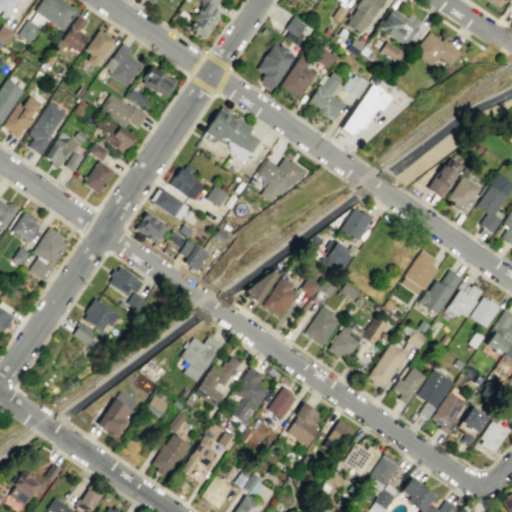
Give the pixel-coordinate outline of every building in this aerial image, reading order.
[(17,0),(16,2),(14,1),(6,14),(4,14),(1,18),(0,17),(0,0),(17,0)] [(38,0),(59,0),(74,10),(60,30),(31,11),(38,0)] [(196,0),(216,0),(212,7),(217,10),(208,27),(209,27),(205,34),(203,33),(203,35),(201,33),(199,36),(187,29),(192,20),(190,19),(196,8),(193,6),(196,0)] [(358,0),(380,0),(369,18),(368,17),(365,20),(368,21),(364,28),(361,26),(358,31),(344,23),(347,19),(345,18),(347,14),(349,15),(358,0)] [(338,5),(345,10),(337,21),(330,16),(338,5)] [(426,26),(407,13),(405,17),(389,6),(374,27),(409,51),(426,26)] [(75,15),(83,20),(78,27),(83,30),(81,33),(86,37),(76,52),(58,39),(75,15)] [(290,15),(303,24),(298,32),(301,34),(294,45),(282,37),(286,31),(282,28),(290,15)] [(24,18),(37,27),(26,42),(14,34),(24,18)] [(0,24),(11,31),(3,45),(0,43),(0,24)] [(95,28),(101,32),(102,30),(108,34),(106,36),(111,39),(94,64),(84,58),(87,54),(81,49),(95,28)] [(458,52),(440,37),(438,40),(427,31),(409,52),(426,66),(434,55),(447,65),(458,52)] [(351,37),(362,44),(354,56),(343,49),(351,37)] [(401,52),(394,62),(377,50),(384,40),(401,52)] [(119,42),(128,48),(125,53),(131,57),(130,59),(139,64),(132,74),(131,73),(123,85),(106,74),(114,62),(108,58),(119,42)] [(271,42),(265,51),(264,51),(259,58),(260,59),(254,68),(262,73),(258,78),(269,86),(291,56),(284,51),(286,48),(279,43),(277,46),(271,42)] [(325,68),(333,56),(318,45),(309,58),(325,68)] [(368,49),(362,45),(357,52),(363,57),(368,49)] [(297,54),(306,60),(302,66),(313,73),(295,99),(276,86),(297,54)] [(147,65),(152,69),(153,67),(175,82),(163,99),(139,83),(142,79),(139,77),(147,65)] [(338,76),(329,71),(326,76),(325,75),(319,85),(316,83),(305,100),(316,107),(313,111),(322,116),(325,112),(332,117),(342,103),(333,97),(339,87),(340,86),(334,82),(338,76)] [(355,98),(365,82),(352,73),(349,78),(346,76),(340,86),(339,87),(355,98)] [(0,82),(3,78),(20,89),(0,119),(0,82)] [(368,84),(338,128),(346,134),(348,135),(350,134),(351,133),(354,127),(357,129),(359,129),(360,129),(375,108),(377,109),(378,110),(379,109),(386,98),(387,96),(386,95),(368,84)] [(78,85),(83,89),(77,98),(72,94),(78,85)] [(128,88),(147,101),(142,107),(124,95),(128,88)] [(107,91),(125,104),(126,102),(143,114),(134,126),(125,120),(121,125),(96,107),(107,91)] [(26,95),(39,104),(22,129),(21,128),(14,138),(5,132),(6,131),(0,126),(0,122),(15,101),(20,104),(26,95)] [(46,101),(62,113),(47,135),(49,136),(37,154),(25,145),(31,137),(24,132),(46,101)] [(257,140),(246,133),(250,127),(226,111),(227,109),(218,104),(200,131),(218,143),(222,137),(228,141),(223,147),(243,160),(257,140)] [(131,136),(130,138),(130,140),(129,143),(127,144),(121,152),(100,138),(104,132),(95,126),(102,116),(131,136)] [(75,129),(84,135),(80,142),(71,135),(75,129)] [(58,130),(75,142),(68,154),(64,151),(54,167),(47,163),(49,161),(41,156),(58,130)] [(93,141),(106,150),(99,160),(86,152),(93,141)] [(71,151),(79,157),(69,171),(61,165),(71,151)] [(281,156),(287,160),(288,160),(304,170),(297,180),(294,178),(290,185),(287,183),(282,191),(281,190),(278,194),(274,192),(268,201),(257,194),(266,181),(253,171),(262,157),(274,166),(281,156)] [(79,183),(95,194),(111,170),(95,159),(79,183)] [(446,159),(458,166),(455,170),(457,172),(439,198),(423,187),(439,162),(442,164),(446,159)] [(172,165),(180,170),(183,164),(192,170),(188,175),(201,184),(191,199),(187,196),(187,198),(165,183),(166,182),(162,179),(172,165)] [(511,183),(495,172),(471,206),(483,213),(476,223),(489,232),(498,219),(490,214),(511,183)] [(459,176),(477,187),(470,198),(472,200),(463,214),(452,206),(453,205),(444,199),(459,176)] [(211,184),(224,193),(215,207),(202,198),(211,184)] [(154,188),(147,199),(150,201),(149,203),(170,217),(171,215),(176,219),(185,206),(158,188),(157,190),(154,188)] [(0,200),(3,203),(4,201),(7,203),(7,202),(15,208),(1,229),(0,228),(0,200)] [(511,246),(511,244),(511,202),(498,223),(504,227),(498,237),(511,246)] [(370,216),(354,240),(337,229),(351,208),(356,211),(358,208),(370,216)] [(21,210),(33,218),(31,221),(37,225),(26,242),(8,230),(21,210)] [(143,211),(167,227),(159,238),(156,235),(152,241),(149,239),(148,240),(141,235),(142,234),(131,227),(143,211)] [(180,223),(189,230),(185,236),(176,229),(180,223)] [(46,226),(58,235),(56,237),(64,244),(49,266),(51,267),(41,281),(25,270),(34,256),(28,251),(46,226)] [(163,238),(177,247),(182,238),(179,236),(180,235),(169,228),(163,238)] [(216,228),(226,235),(220,242),(210,235),(216,228)] [(327,238),(321,247),(323,249),(315,260),(326,267),(329,262),(335,266),(336,264),(342,268),(355,249),(348,244),(345,249),(332,240),(331,241),(327,238)] [(184,239),(205,253),(193,270),(179,261),(183,256),(176,251),(184,239)] [(17,246),(26,252),(18,264),(9,258),(17,246)] [(419,249),(432,259),(429,264),(434,268),(420,289),(419,288),(414,294),(396,282),(419,249)] [(117,266),(139,282),(132,292),(127,289),(124,294),(106,282),(109,277),(106,274),(110,269),(113,271),(117,266)] [(446,268),(459,277),(434,315),(414,301),(423,289),(425,291),(433,279),(437,282),(446,268)] [(268,269),(274,274),(254,302),(243,296),(244,294),(241,290),(248,285),(249,286),(268,269)] [(305,275),(316,283),(317,284),(314,288),(309,295),(297,287),(305,275)] [(314,288),(326,297),(335,285),(322,275),(316,283),(317,284),(314,288)] [(259,304),(278,276),(290,284),(287,288),(294,292),(277,317),(259,304)] [(462,316),(473,300),(471,299),(478,290),(468,283),(466,286),(465,285),(466,283),(460,279),(452,290),(454,291),(442,308),(454,316),(457,312),(462,316)] [(343,280),(357,291),(351,299),(337,288),(343,280)] [(123,302),(134,310),(141,300),(130,292),(123,302)] [(480,295),(466,316),(483,326),(496,307),(494,306),(496,304),(487,298),(486,299),(480,295)] [(91,297),(115,313),(108,325),(104,323),(98,331),(79,318),(83,313),(81,312),(91,297)] [(385,298),(391,303),(386,309),(380,305),(385,298)] [(0,302),(9,308),(6,313),(10,316),(7,320),(7,327),(3,327),(1,330),(0,329),(0,302)] [(319,303),(299,333),(318,345),(335,321),(329,316),(332,312),(319,303)] [(501,309),(511,316),(506,325),(511,329),(511,335),(500,352),(498,350),(496,354),(481,344),(489,332),(486,330),(501,309)] [(370,316),(382,324),(369,344),(357,336),(370,316)] [(419,319),(426,324),(421,332),(414,327),(419,319)] [(77,321),(92,331),(89,334),(95,338),(89,347),(69,334),(77,321)] [(403,322),(410,327),(406,335),(398,330),(403,322)] [(324,349),(331,353),(330,354),(335,357),(337,353),(344,358),(355,341),(345,334),(349,328),(341,323),(324,349)] [(411,327),(424,335),(415,348),(403,340),(411,327)] [(204,335),(219,345),(192,381),(179,372),(186,363),(176,356),(190,336),(199,342),(204,335)] [(511,361),(501,354),(511,337),(511,361)] [(387,341),(397,348),(398,346),(403,350),(402,352),(403,353),(380,387),(363,376),(387,341)] [(214,382),(219,386),(227,374),(229,376),(234,369),(232,368),(237,362),(228,355),(223,361),(221,360),(214,370),(209,366),(190,392),(210,407),(220,394),(210,387),(214,382)] [(149,382),(160,372),(148,358),(135,370),(134,369),(126,376),(144,395),(154,386),(149,382)] [(247,365),(259,374),(255,380),(266,387),(250,411),(246,408),(237,420),(228,414),(239,397),(229,391),(247,365)] [(409,366),(423,375),(403,404),(394,398),(397,393),(388,388),(396,377),(400,380),(409,366)] [(430,368),(450,382),(424,419),(415,413),(423,401),(412,393),(430,368)] [(497,377),(488,371),(484,377),(493,383),(497,377)] [(279,385),(263,408),(277,419),(292,398),(287,394),(288,391),(279,385)] [(446,390),(448,391),(451,385),(465,394),(466,391),(472,395),(466,403),(462,401),(452,417),(455,419),(445,434),(434,427),(436,424),(427,418),(446,390)] [(116,389),(134,402),(122,420),(123,421),(112,437),(92,424),(116,389)] [(153,389),(168,399),(155,417),(141,408),(153,389)] [(299,401),(316,413),(310,423),(316,427),(304,445),(283,432),(294,415),(291,413),(299,401)] [(468,405),(485,417),(466,445),(458,440),(463,432),(454,426),(468,405)] [(183,415),(175,411),(166,427),(174,431),(183,415)] [(335,418),(350,429),(337,447),(322,437),(335,418)] [(488,420),(505,431),(491,452),(477,443),(480,439),(476,437),(488,420)] [(207,421),(216,427),(208,438),(209,439),(204,447),(212,453),(204,466),(195,460),(185,476),(174,469),(207,421)] [(225,449),(232,438),(221,431),(214,442),(225,449)] [(168,433),(185,445),(165,475),(162,473),(160,475),(153,470),(155,467),(148,462),(168,433)] [(366,445),(377,453),(361,477),(339,461),(352,442),(363,450),(366,445)] [(381,452),(397,462),(381,486),(376,483),(370,493),(360,486),(367,476),(365,475),(381,452)] [(49,463),(57,468),(48,481),(41,475),(49,463)] [(9,483),(12,485),(5,494),(21,505),(31,491),(35,494),(43,482),(32,476),(32,475),(29,473),(28,475),(19,469),(9,483)] [(328,470),(342,479),(334,491),(332,490),(327,498),(316,490),(321,483),(320,482),(328,470)] [(249,473),(257,477),(255,480),(259,486),(252,496),(239,488),(249,473)] [(210,475),(226,486),(221,495),(222,496),(215,508),(197,496),(210,475)] [(442,499),(454,508),(451,511),(415,511),(417,510),(414,508),(415,507),(404,499),(406,495),(397,489),(407,476),(409,478),(410,477),(418,483),(417,484),(431,494),(424,504),(429,507),(429,505),(435,509),(442,499)] [(384,482),(395,489),(378,511),(370,511),(366,509),(371,501),(370,501),(379,488),(380,488),(384,482)] [(71,504),(75,497),(77,499),(87,485),(99,493),(88,511),(84,511),(72,511),(74,510),(72,508),(73,506),(71,504)] [(505,511),(499,501),(504,498),(503,495),(509,491),(510,494),(511,492),(511,511),(505,511)] [(229,511),(241,494),(257,504),(251,511),(229,511)] [(52,497),(70,510),(68,511),(49,511),(44,508),(52,497)]
